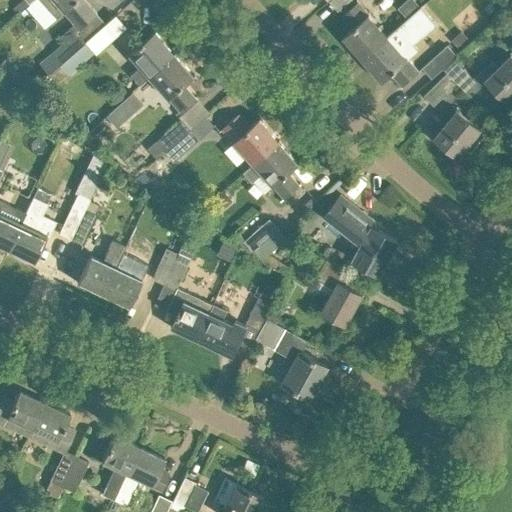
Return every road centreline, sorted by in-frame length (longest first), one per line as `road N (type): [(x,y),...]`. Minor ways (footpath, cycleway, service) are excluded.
road 1 (residential): [(347,480),(0,316)]
road 2 (residential): [(484,237),(377,151),(242,0)]
road 3 (residential): [(347,480),(484,237)]
